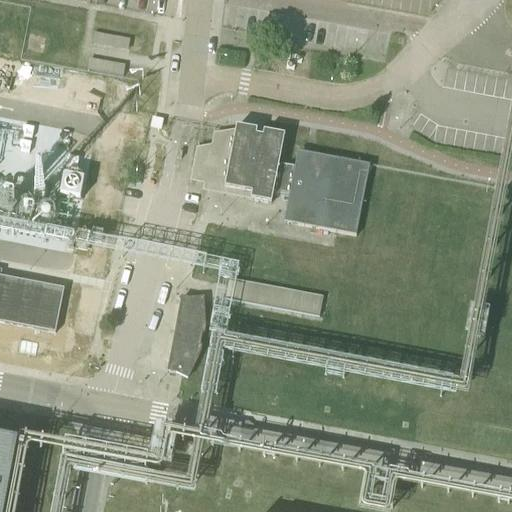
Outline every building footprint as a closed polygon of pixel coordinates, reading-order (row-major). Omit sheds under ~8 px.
[(284,225),(356,238),(369,169),(296,156),(293,171),(278,168),(283,140),(263,136),(261,142),(255,141),(256,135),(235,131),(231,155),(221,153),(218,173),(227,174),(224,192),(245,196),(246,190),(253,191),(251,203),(270,207),(273,195),(288,198),(284,225)] [(63,283),(0,269),(0,323),(53,333),(63,283)] [(229,281),(226,300),(320,315),(323,296),(229,281)] [(199,348),(202,334),(203,335),(205,328),(203,300),(190,301),(182,300),(168,373),(176,374),(187,380),(199,355),(201,349),(199,348)] [(0,500),(10,449),(0,446),(0,500)]
